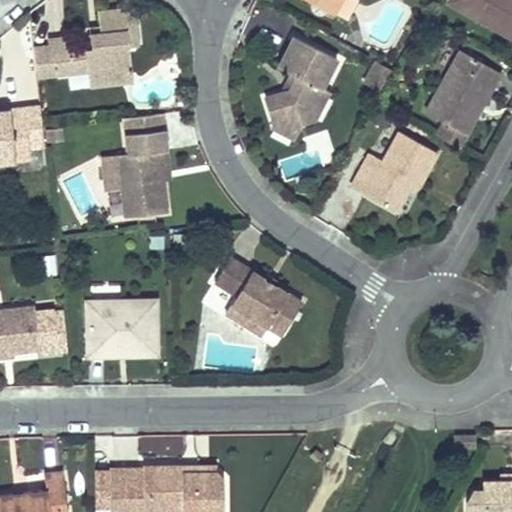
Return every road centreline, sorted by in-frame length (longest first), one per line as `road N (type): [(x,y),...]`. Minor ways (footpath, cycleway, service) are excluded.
road 1 (residential): [(0,416),(303,409),(331,405),(393,374)]
road 2 (residential): [(210,12),(208,117),(227,169),(279,223),(401,306)]
road 3 (residential): [(511,166),(436,290)]
road 4 (residential): [(393,374),(416,395),(447,401),(476,390),(494,364)]
